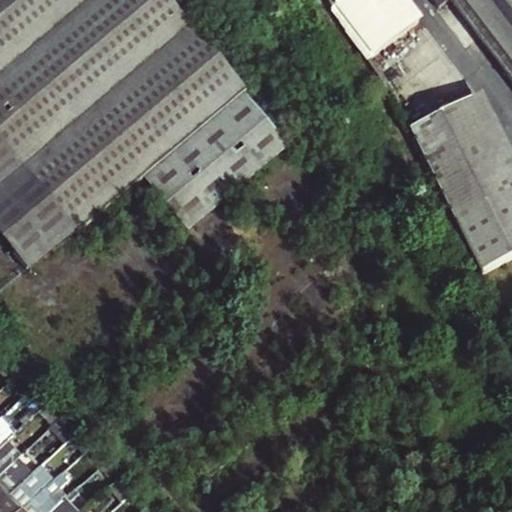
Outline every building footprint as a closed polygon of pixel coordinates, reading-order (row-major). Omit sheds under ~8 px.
[(0,0),(0,143),(78,236),(142,182),(186,234),(289,144),(167,0),(0,0)] [(323,0),(366,61),(414,25),(419,21),(402,0),(323,0)] [(511,0),(431,0),(439,10),(450,2),(508,77),(498,85),(511,103),(511,0)] [(511,190),(511,183),(463,88),(414,25),(366,61),(381,83),(405,131),(452,223),(511,190)] [(78,236),(0,143),(0,238),(31,275),(78,236)] [(261,216),(238,236),(261,264),(285,244),(261,216)] [(75,436),(60,421),(52,428),(67,444),(75,436)] [(0,450),(8,443),(14,438),(0,423),(0,450)] [(0,478),(5,473),(0,467),(0,466),(16,451),(8,443),(0,450),(0,478)] [(0,466),(0,467),(5,473),(19,460),(22,457),(16,451),(0,466)] [(26,467),(19,460),(5,473),(0,478),(7,485),(26,467)] [(45,465),(34,475),(18,490),(24,496),(31,489),(51,470),(45,465)] [(0,478),(0,492),(7,500),(18,490),(34,475),(26,467),(7,485),(0,478)] [(39,497),(22,511),(38,511),(67,483),(72,478),(66,471),(39,497)] [(91,504),(114,482),(107,476),(85,497),(91,504)] [(114,482),(91,504),(99,511),(105,511),(124,493),(114,482)] [(38,511),(54,511),(64,503),(75,492),(67,483),(38,511)] [(24,496),(18,490),(7,500),(19,511),(22,511),(39,497),(31,489),(24,496)] [(19,511),(7,500),(0,506),(0,511),(19,511)] [(119,511),(140,511),(130,502),(119,511)] [(72,511),(64,503),(54,511),(72,511)]
